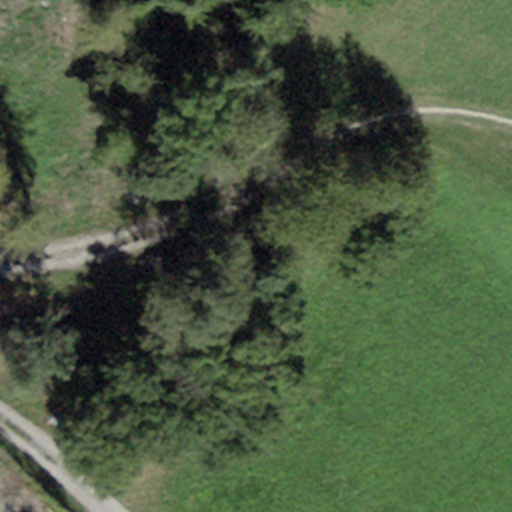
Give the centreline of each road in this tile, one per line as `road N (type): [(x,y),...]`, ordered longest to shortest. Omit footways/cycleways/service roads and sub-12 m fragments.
road 1 (track): [(511,134),(470,121),(354,129),(223,213),(120,245),(0,258)]
road 2 (track): [(0,428),(91,511)]
